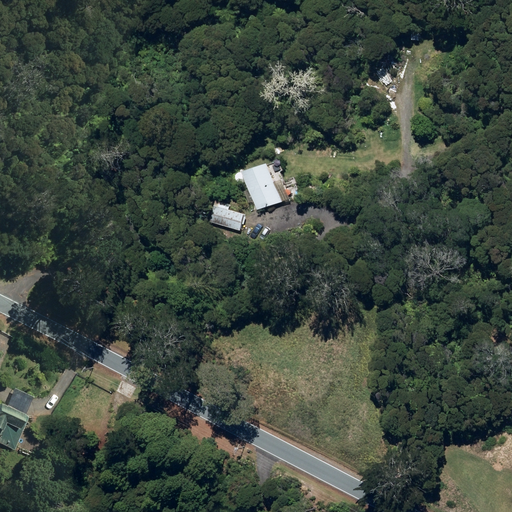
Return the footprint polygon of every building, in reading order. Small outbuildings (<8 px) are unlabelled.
[(383,64),(375,70),(387,85),(395,79),(383,64)] [(287,170),(285,162),(274,166),(274,163),(248,172),(254,189),(248,191),(252,203),(257,201),(260,210),(294,199),(285,171),(287,170)] [(211,222),(243,231),(248,214),(230,209),(231,207),(217,203),(211,222)] [(105,374),(92,367),(85,379),(97,387),(105,374)] [(137,388),(123,380),(116,392),(130,400),(137,388)] [(5,405),(23,414),(31,398),(13,389),(5,405)] [(0,405),(0,445),(12,451),(24,425),(18,423),(21,415),(0,405)]
